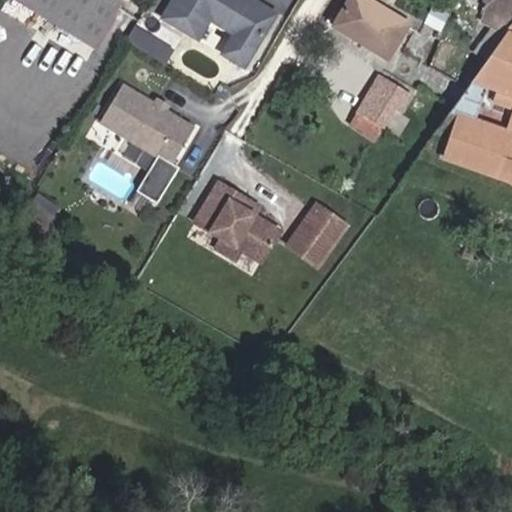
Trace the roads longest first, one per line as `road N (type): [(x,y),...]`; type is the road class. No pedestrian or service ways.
road 1 (unknown): [(313,0),(250,89),(212,121)]
road 2 (unknown): [(127,0),(84,64),(31,96)]
